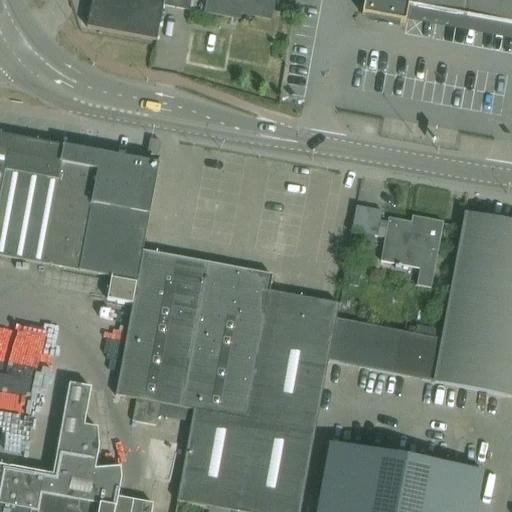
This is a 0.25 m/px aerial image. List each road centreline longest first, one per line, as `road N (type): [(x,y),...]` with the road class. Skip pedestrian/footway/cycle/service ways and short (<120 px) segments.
road 1 (unknown): [(494,511),(500,450),(480,420),(388,400),(364,400),(328,423),(307,511)]
road 2 (tertiary): [(4,53),(32,83),(89,111),(285,140)]
road 3 (tertiary): [(285,140),(111,86),(66,64),(31,34)]
road 4 (tertiary): [(511,180),(285,140)]
